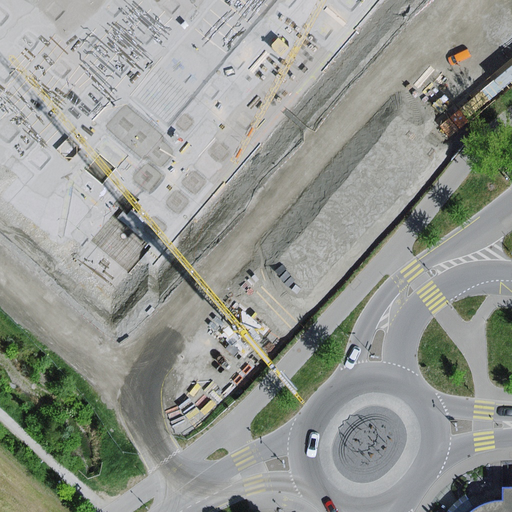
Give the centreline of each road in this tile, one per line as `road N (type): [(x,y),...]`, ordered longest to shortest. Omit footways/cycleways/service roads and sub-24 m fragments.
road 1 (tertiary): [(434,429),(407,386),(357,379),(317,410),(303,459)]
road 2 (unclassified): [(303,459),(249,472),(180,511)]
